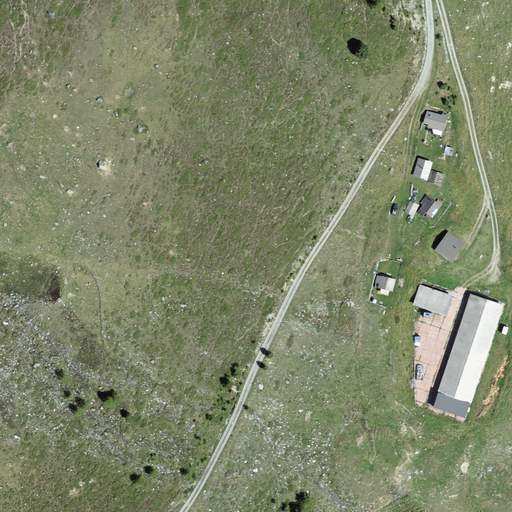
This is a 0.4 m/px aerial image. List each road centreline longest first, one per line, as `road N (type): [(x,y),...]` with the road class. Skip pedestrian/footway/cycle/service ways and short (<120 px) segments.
road 1 (track): [(424,0),(428,63),(421,84),(312,244),(180,511)]
road 2 (track): [(491,285),(487,197),(432,0)]
